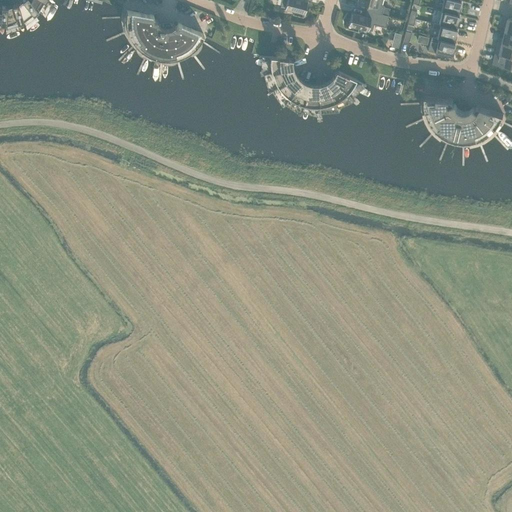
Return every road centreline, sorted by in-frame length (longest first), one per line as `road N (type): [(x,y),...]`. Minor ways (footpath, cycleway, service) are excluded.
road 1 (unclassified): [(0,125),(64,124),(225,184),(511,233)]
road 2 (residential): [(490,0),(472,74),(323,37)]
road 3 (residential): [(323,37),(261,29),(184,0)]
